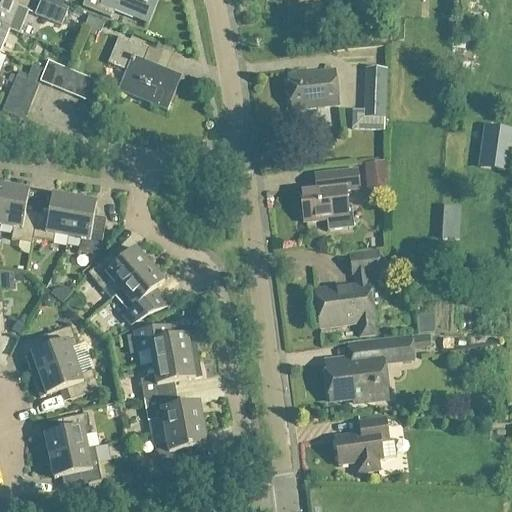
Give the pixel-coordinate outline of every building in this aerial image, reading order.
[(19,35),(29,12),(0,0),(0,26),(8,30),(19,35)] [(63,0),(38,0),(40,1),(60,8),(61,6),(63,0)] [(155,0),(88,0),(85,9),(113,20),(117,11),(146,23),(155,0)] [(68,9),(61,6),(60,8),(40,1),(34,15),(61,27),(68,9)] [(104,23),(88,17),(84,29),(88,30),(87,34),(95,37),(96,32),(100,34),(104,23)] [(0,50),(8,30),(0,26),(0,50)] [(181,77),(143,62),(148,50),(118,37),(107,64),(125,72),(117,93),(166,113),(181,77)] [(50,87),(58,67),(47,62),(38,82),(50,87)] [(29,106),(37,86),(35,85),(41,70),(32,67),(26,82),(18,102),(29,106)] [(61,91),(69,71),(58,67),(50,87),(61,91)] [(338,107),(334,70),(286,76),(290,112),(338,107)] [(366,70),(365,81),(364,111),(352,111),(351,131),(383,132),(383,118),(385,70),(366,70)] [(72,96),(80,76),(69,71),(61,91),(72,96)] [(83,100),(91,80),(80,76),(72,96),(83,100)] [(16,78),(3,113),(13,117),(18,102),(26,82),(16,78)] [(94,105),(102,85),(91,80),(83,100),(94,105)] [(336,115),(325,114),(324,135),(335,135),(336,115)] [(511,130),(485,126),(479,168),(508,171),(511,138),(511,130)] [(363,165),(367,189),(388,186),(385,162),(363,165)] [(346,207),(344,191),(359,189),(357,170),(325,174),(314,175),(316,188),(300,189),(304,223),(326,220),(328,232),(354,229),(351,207),(346,207)] [(32,239),(37,214),(25,212),(29,192),(6,188),(0,224),(0,225),(13,228),(11,241),(31,244),(32,239)] [(67,238),(74,200),(52,196),(48,216),(37,214),(32,239),(53,242),(54,235),(67,238)] [(99,256),(104,226),(92,224),(96,204),(74,200),(67,238),(80,240),(78,253),(99,256)] [(444,207),(441,239),(457,241),(460,208),(444,207)] [(120,292),(149,266),(134,249),(119,263),(111,254),(88,274),(102,290),(111,282),(120,292)] [(374,323),(369,284),(368,284),(367,273),(380,272),(377,252),(349,255),(352,275),(356,275),(357,285),(314,290),(319,330),(358,325),(359,338),(374,336),(373,323),(374,323)] [(172,307),(156,289),(164,283),(149,266),(120,292),(115,296),(128,312),(121,318),(130,328),(172,307)] [(12,274),(0,272),(0,282),(6,282),(6,291),(13,291),(13,281),(12,275),(12,274)] [(17,319),(11,331),(19,335),(25,324),(17,319)] [(75,362),(70,350),(77,347),(70,327),(46,336),(50,347),(25,356),(32,378),(75,362)] [(197,357),(193,335),(166,340),(164,328),(134,333),(137,354),(150,352),(152,365),(197,357)] [(414,363),(413,350),(431,349),(429,335),(381,340),(381,342),(348,346),(350,360),(325,363),(330,403),(353,400),(353,404),(388,400),(383,366),(414,363)] [(197,357),(152,365),(155,378),(140,380),(144,402),(152,401),(151,400),(176,395),(174,384),(201,379),(197,357)] [(98,390),(91,371),(79,375),(75,362),(32,378),(40,399),(65,390),(69,401),(98,390)] [(202,425),(198,403),(179,407),(176,395),(151,400),(152,401),(144,402),(147,422),(162,419),(164,432),(202,425)] [(84,437),(91,435),(86,414),(61,420),(64,432),(44,436),(49,458),(87,450),(84,437)] [(392,441),(388,441),(385,420),(358,423),(360,435),(334,439),(338,466),(355,464),(357,475),(379,472),(378,461),(395,459),(392,441)] [(202,425),(164,432),(167,445),(154,447),(158,468),(189,463),(186,451),(206,447),(202,425)] [(101,482),(96,461),(94,448),(87,450),(49,458),(54,480),(61,478),(66,482),(67,489),(101,482)] [(140,469),(132,471),(134,483),(147,481),(145,472),(140,469)]
